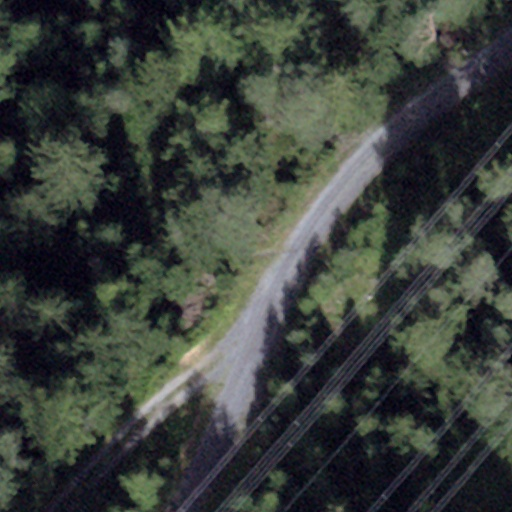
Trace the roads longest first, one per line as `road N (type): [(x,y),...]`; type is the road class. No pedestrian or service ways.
road 1 (track): [(194,511),(284,274),(391,148),(511,40)]
road 2 (track): [(250,349),(91,511)]
